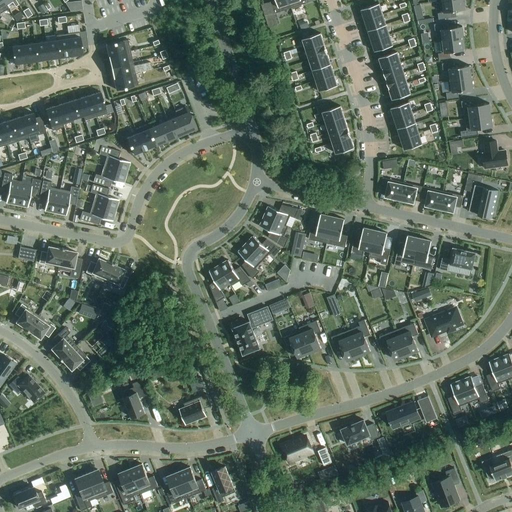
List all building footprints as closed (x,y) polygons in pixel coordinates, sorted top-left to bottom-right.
[(0,0),(0,14),(8,9),(2,0),(0,0)] [(15,0),(2,0),(8,9),(9,9),(7,6),(12,2),(15,7),(19,5),(15,0),(16,0),(15,0)] [(291,9),(288,0),(276,0),(270,2),(274,14),(291,9)] [(309,3),(307,0),(288,0),(291,9),(309,3)] [(465,10),(463,0),(451,0),(437,2),(440,2),(441,13),(438,14),(439,20),(451,18),(450,12),(465,10)] [(82,10),(81,1),(65,3),(71,12),(82,10)] [(48,11),(44,4),(38,8),(42,15),(48,11)] [(365,21),(383,15),(379,4),(361,10),(365,21)] [(28,8),(23,12),(27,18),(32,15),(28,8)] [(23,18),(20,12),(13,17),(16,22),(23,18)] [(368,31),(386,25),(383,15),(365,21),(368,31)] [(464,38),(462,26),(447,29),(446,23),(434,24),(435,31),(436,30),(438,42),(464,38)] [(368,31),(371,41),(390,35),(386,25),(368,31)] [(82,49),(80,37),(80,32),(68,34),(71,56),(83,55),(82,49)] [(71,56),(68,34),(57,36),(60,58),(71,56)] [(306,50),(324,44),(321,34),(303,40),(306,50)] [(371,41),(375,52),(393,46),(390,35),(371,41)] [(60,58),(57,36),(56,36),(57,40),(46,42),(48,60),(60,58)] [(465,50),(464,38),(438,42),(440,42),(442,53),(438,54),(439,60),(451,58),(450,52),(465,50)] [(131,51),(128,40),(106,45),(108,56),(131,51)] [(48,60),(46,42),(35,44),(37,61),(48,60)] [(37,61),(35,44),(23,45),(26,63),(37,61)] [(306,50),(309,60),(328,55),(324,44),(306,50)] [(26,63),(23,45),(12,47),(7,48),(9,59),(13,59),(14,64),(26,63)] [(133,63),(131,51),(108,56),(111,68),(133,63)] [(379,58),(383,69),(401,63),(397,52),(379,58)] [(309,60),(313,71),(331,65),(328,55),(309,60)] [(472,78),(470,66),(455,68),(454,62),(442,64),(443,70),(446,70),(448,81),(472,78)] [(136,74),(133,63),(111,68),(113,79),(136,74)] [(383,69),(386,79),(404,73),(401,63),(383,69)] [(313,71),(316,81),(334,75),(331,65),(313,71)] [(386,79),(389,89),(407,84),(404,73),(386,79)] [(138,85),(136,74),(113,79),(116,90),(138,85)] [(338,86),(334,75),(316,81),(320,92),(338,86)] [(458,92),(473,90),(472,78),(448,81),(450,93),(446,93),(447,100),(459,98),(458,92)] [(407,84),(389,89),(393,100),(411,94),(407,84)] [(107,114),(105,106),(100,92),(89,96),(96,117),(107,114)] [(96,117),(89,96),(78,99),(85,121),(96,117)] [(85,121),(78,99),(67,102),(73,122),(74,122),(73,119),(83,116),(85,121)] [(491,116),(489,104),(474,106),(473,100),(461,102),(462,108),(463,108),(465,119),(491,116)] [(73,122),(67,102),(56,106),(63,127),(64,127),(63,125),(73,122)] [(394,119),(413,113),(409,102),(391,108),(394,119)] [(330,109),(328,103),(320,105),(322,112),(330,109)] [(113,112),(111,104),(105,106),(107,114),(113,112)] [(63,127),(56,106),(45,109),(52,131),(63,127)] [(322,112),(326,123),(344,117),(341,106),(330,109),(322,112)] [(195,129),(186,107),(175,111),(185,133),(195,129)] [(185,133),(175,111),(177,117),(168,121),(175,137),(185,133)] [(46,133),(41,116),(35,118),(33,113),(22,117),(29,138),(46,133)] [(394,119),(398,129),(416,123),(413,113),(394,119)] [(493,127),(491,116),(465,119),(467,131),(461,132),(461,138),(478,136),(477,130),(493,127)] [(29,138),(22,117),(11,120),(18,142),(18,141),(17,137),(27,134),(28,138),(29,138)] [(326,123),(329,133),(347,127),(344,117),(326,123)] [(18,142),(11,120),(0,123),(7,145),(18,142)] [(175,137),(168,121),(158,125),(156,120),(156,121),(165,141),(175,137)] [(165,141),(156,121),(146,125),(155,146),(165,141)] [(401,140),(419,134),(416,123),(398,129),(401,140)] [(155,146),(146,125),(136,129),(144,150),(155,146)] [(329,133),(333,143),(351,137),(347,127),(329,133)] [(144,150),(136,129),(135,129),(137,134),(127,138),(134,155),(144,150)] [(405,150),(423,145),(419,134),(401,140),(405,150)] [(333,143),(336,154),(354,148),(351,137),(333,143)] [(486,154),(483,154),(485,169),(508,166),(506,151),(498,152),(496,141),(484,143),(486,154)] [(127,173),(130,162),(118,159),(121,152),(101,146),(99,154),(107,156),(104,166),(127,173)] [(391,168),(390,161),(383,162),(384,170),(391,168)] [(123,184),(127,173),(104,166),(101,176),(96,174),(93,183),(110,188),(112,180),(123,184)] [(17,205),(21,182),(12,180),(13,175),(4,173),(1,190),(8,192),(6,203),(17,205)] [(384,178),(381,190),(387,191),(386,197),(400,200),(404,183),(384,178)] [(37,197),(41,180),(32,179),(31,184),(21,182),(17,205),(28,208),(30,196),(37,197)] [(55,213),(60,190),(50,188),(51,182),(43,181),(39,198),(47,199),(44,211),(55,213)] [(404,183),(400,200),(414,203),(415,198),(421,199),(424,187),(404,183)] [(115,211),(119,200),(107,197),(109,189),(93,184),(92,187),(90,193),(95,194),(93,204),(115,211)] [(492,219),(499,191),(498,191),(475,186),(476,186),(475,185),(469,212),(470,212),(470,210),(478,211),(477,216),(478,216),(478,215),(492,218),(491,219),(492,219)] [(76,205),(79,188),(71,186),(70,192),(60,190),(55,213),(66,215),(69,204),(76,205)] [(424,187),(421,199),(427,200),(425,206),(440,209),(444,192),(424,187)] [(464,196),(444,192),(440,209),(454,212),(455,207),(461,208),(464,196)] [(112,221),(115,211),(93,204),(90,214),(82,211),(80,220),(99,225),(101,218),(112,221)] [(264,217),(288,227),(286,226),(290,217),(295,219),(299,209),(282,205),(279,211),(269,206),(264,217)] [(301,221),(305,212),(299,209),(295,219),(301,221)] [(311,228),(309,240),(327,244),(333,217),(321,214),(317,229),(311,228)] [(268,238),(285,248),(289,239),(284,237),(288,227),(264,217),(260,227),(271,232),(268,238)] [(333,217),(327,244),(345,248),(348,236),(342,235),(345,220),(333,217)] [(351,253),(363,256),(364,250),(370,252),(369,257),(370,258),(376,231),(364,228),(360,243),(354,242),(351,253)] [(388,233),(376,231),(370,258),(381,260),(381,264),(387,266),(390,250),(384,249),(388,233)] [(253,236),(246,244),(263,261),(270,253),(274,257),(281,250),(267,240),(262,244),(253,236)] [(398,250),(394,265),(401,267),(402,263),(414,265),(420,239),(408,236),(404,251),(398,250)] [(432,241),(420,239),(414,265),(432,270),(434,258),(428,256),(432,241)] [(263,261),(246,244),(238,253),(247,261),(242,265),(253,279),(260,272),(256,268),(263,261)] [(296,244),(294,256),(301,257),(303,246),(296,244)] [(33,262),(36,250),(20,247),(18,259),(33,262)] [(62,248),(61,250),(48,247),(47,252),(41,251),(39,263),(58,267),(58,270),(63,248),(62,248)] [(462,249),(453,247),(450,260),(442,258),(440,270),(448,272),(450,265),(472,270),(476,253),(467,251),(462,250),(462,249)] [(64,249),(63,248),(58,270),(72,273),(73,270),(79,272),(81,260),(75,258),(77,253),(63,250),(64,249)] [(104,283),(112,263),(111,263),(111,264),(105,261),(106,260),(101,258),(100,259),(98,259),(96,264),(90,261),(86,273),(91,275),(90,277),(104,283)] [(219,266),(231,287),(240,281),(243,286),(247,284),(251,281),(240,267),(234,271),(228,260),(219,266)] [(113,264),(112,263),(104,283),(117,289),(118,287),(123,289),(128,278),(123,275),(125,270),(113,265),(113,264)] [(290,271),(285,265),(281,270),(288,277),(290,271)] [(210,285),(217,303),(225,298),(221,290),(229,285),(231,287),(219,266),(209,272),(215,282),(210,285)] [(0,283),(7,286),(9,277),(0,274),(0,283)] [(268,291),(282,286),(279,279),(265,285),(268,291)] [(423,299),(420,292),(412,295),(415,302),(423,299)] [(312,298),(310,293),(303,296),(305,301),(312,298)] [(280,312),(276,303),(270,306),(273,315),(280,312)] [(26,331),(27,332),(38,316),(21,304),(14,314),(19,318),(16,322),(27,330),(26,331)] [(81,305),(78,313),(87,316),(90,308),(81,305)] [(115,314),(117,307),(110,305),(108,311),(115,314)] [(234,328),(233,328),(233,329),(234,329),(237,338),(240,345),(243,354),(243,355),(244,354),(259,348),(259,349),(260,348),(260,347),(259,347),(252,328),(273,320),(268,307),(248,315),(252,324),(250,324),(250,323),(250,322),(249,322),(234,328)] [(456,308),(425,320),(432,337),(463,325),(456,308)] [(110,325),(116,319),(111,315),(105,321),(110,325)] [(27,332),(28,332),(29,331),(40,339),(43,334),(48,338),(55,328),(39,316),(27,332)] [(359,356),(370,352),(365,337),(371,335),(365,320),(359,322),(360,326),(349,331),(359,356)] [(317,321),(299,328),(309,353),(321,349),(315,335),(321,332),(317,321)] [(414,324),(397,330),(407,356),(418,351),(413,337),(418,335),(414,324)] [(59,360),(60,360),(76,346),(67,336),(70,333),(65,327),(51,340),(56,345),(51,349),(60,359),(59,360)] [(300,331),(289,336),(298,358),(309,353),(299,328),(300,331)] [(397,330),(379,337),(384,348),(390,346),(395,360),(407,356),(397,330)] [(349,331),(331,338),(336,349),(342,346),(347,361),(359,356),(349,331)] [(76,346),(60,360),(61,361),(62,360),(71,370),(75,366),(79,371),(90,361),(76,346)] [(511,359),(510,354),(499,358),(508,380),(511,378),(511,359)] [(0,379),(3,381),(15,363),(3,355),(0,359),(0,379)] [(493,373),(486,376),(493,392),(501,389),(499,384),(508,380),(499,358),(489,362),(493,373)] [(18,386),(34,403),(45,393),(28,375),(22,381),(18,377),(9,385),(14,390),(18,386)] [(471,377),(461,381),(470,403),(479,399),(481,404),(489,401),(483,385),(476,388),(471,377)] [(205,389),(201,378),(196,380),(196,382),(197,381),(201,390),(205,389)] [(122,393),(132,418),(145,413),(139,399),(147,395),(141,381),(133,384),(134,388),(122,393)] [(454,415),(462,412),(460,407),(470,403),(461,381),(451,385),(455,396),(448,399),(454,415)] [(97,390),(88,394),(91,400),(100,396),(97,390)] [(185,407),(179,410),(186,425),(207,416),(204,409),(211,406),(207,395),(184,404),(185,407)] [(420,418),(414,402),(387,413),(393,429),(420,418)] [(508,407),(506,402),(499,405),(501,411),(508,407)] [(432,406),(421,411),(424,417),(435,412),(432,406)] [(364,420),(341,430),(348,445),(369,436),(371,440),(379,437),(374,424),(366,427),(364,420)] [(510,435),(508,429),(500,432),(503,438),(510,435)] [(306,437),(282,447),(289,462),(298,459),(298,460),(304,458),(303,456),(313,452),(306,437)] [(326,448),(318,451),(324,466),(332,463),(326,448)] [(492,458),(482,462),(489,480),(501,476),(502,479),(508,477),(511,474),(511,463),(510,459),(511,458),(511,456),(510,451),(502,454),(505,460),(495,464),(492,458)] [(142,464),(131,469),(141,494),(158,487),(154,476),(148,479),(142,464)] [(337,474),(334,466),(327,469),(330,477),(337,474)] [(190,467),(179,472),(189,498),(204,492),(206,491),(202,479),(196,482),(190,467)] [(225,467),(212,472),(218,487),(212,489),(218,504),(224,501),(223,498),(236,492),(225,467)] [(141,494),(131,469),(119,474),(129,498),(140,494),(141,495),(141,494)] [(438,500),(441,508),(459,501),(453,486),(459,484),(454,469),(445,472),(447,479),(432,484),(435,491),(433,491),(437,500),(438,500)] [(97,470),(86,474),(96,500),(114,493),(109,482),(103,484),(97,470)] [(179,472),(167,477),(173,491),(167,493),(172,505),(189,498),(179,472)] [(96,500),(86,474),(74,479),(80,493),(74,496),(81,511),(92,507),(90,501),(95,499),(96,500)] [(396,483),(393,477),(388,480),(390,486),(396,483)] [(383,488),(380,482),(374,484),(376,491),(383,488)] [(33,487),(13,495),(19,508),(33,502),(35,508),(46,504),(42,492),(36,494),(33,487)] [(70,496),(67,489),(62,492),(65,499),(70,496)] [(423,511),(418,497),(403,503),(406,511),(423,511)] [(379,506),(379,505),(366,510),(366,511),(391,511),(388,502),(379,506)]
